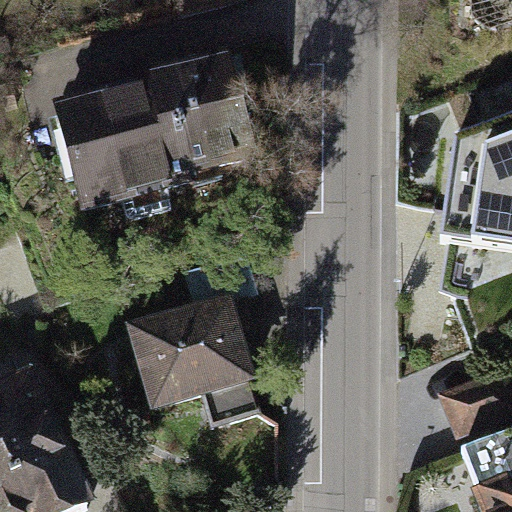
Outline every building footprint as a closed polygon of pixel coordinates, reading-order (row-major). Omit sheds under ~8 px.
[(157,98),(64,121),(89,222),(189,197),(186,187),(272,165),(246,62),(154,86),(157,98)] [(511,121),(455,145),(441,246),(511,255),(511,121)] [(234,305),(135,335),(161,421),(209,406),(219,438),(270,423),(234,305)] [(511,376),(511,374),(442,401),(461,448),(511,428),(511,376)] [(98,511),(39,383),(0,401),(0,511),(98,511)] [(511,511),(511,434),(464,454),(485,511),(511,511)]
